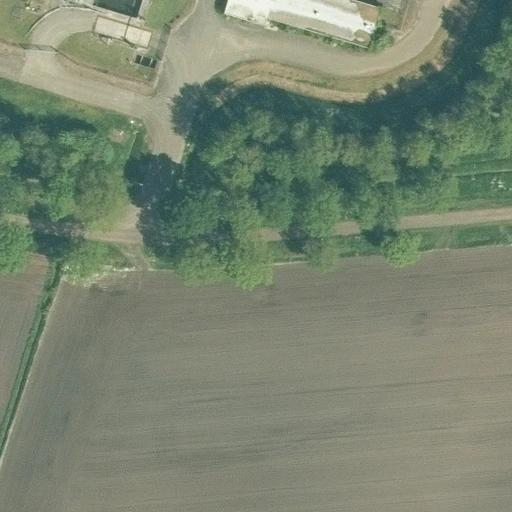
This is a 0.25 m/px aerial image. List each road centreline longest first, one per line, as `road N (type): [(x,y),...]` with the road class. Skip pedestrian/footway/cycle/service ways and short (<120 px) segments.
road 1 (unclassified): [(0,218),(134,237),(213,238),(511,212)]
road 2 (unknown): [(168,115),(0,65)]
